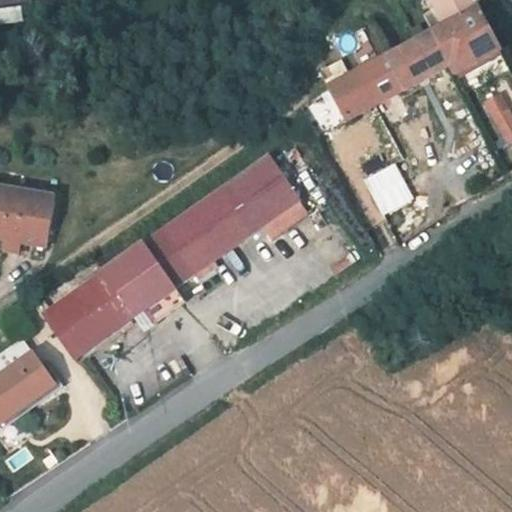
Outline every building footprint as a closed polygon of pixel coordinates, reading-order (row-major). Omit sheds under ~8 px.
[(472,0),(433,0),(432,1),(447,29),(479,12),(472,0)] [(25,7),(0,10),(0,25),(27,22),(25,7)] [(500,52),(479,12),(447,29),(464,61),(472,56),(477,65),(500,52)] [(434,35),(416,45),(433,77),(452,67),(464,61),(447,29),(434,35)] [(416,45),(381,63),(398,96),(433,77),(416,45)] [(477,65),(472,56),(464,61),(468,70),(477,65)] [(464,61),(452,67),(461,84),(473,78),(468,70),(464,61)] [(381,63),(352,78),(354,83),(360,80),(367,92),(361,95),(370,111),(398,96),(381,63)] [(352,78),(330,90),(348,122),(370,111),(361,95),(367,92),(360,80),(354,83),(352,78)] [(511,119),(507,111),(494,118),(508,145),(511,142),(511,119)] [(402,151),(382,161),(387,171),(407,161),(402,151)] [(165,232),(196,277),(263,230),(299,204),(300,203),(269,159),(165,232)] [(6,191),(0,189),(0,239),(21,244),(48,248),(55,204),(21,198),(21,203),(5,200),(6,191)] [(263,230),(271,242),(307,216),(299,204),(263,230)] [(176,290),(196,277),(165,232),(104,275),(95,263),(72,280),(80,292),(74,296),(66,285),(43,302),(50,313),(44,317),(75,361),(81,357),(135,320),(141,329),(148,330),(185,304),(176,290)] [(21,244),(6,241),(4,251),(20,254),(21,244)] [(0,359),(0,425),(53,387),(57,392),(63,388),(60,383),(55,387),(23,343),(0,359)] [(53,387),(0,425),(0,429),(2,432),(57,392),(53,387)]
